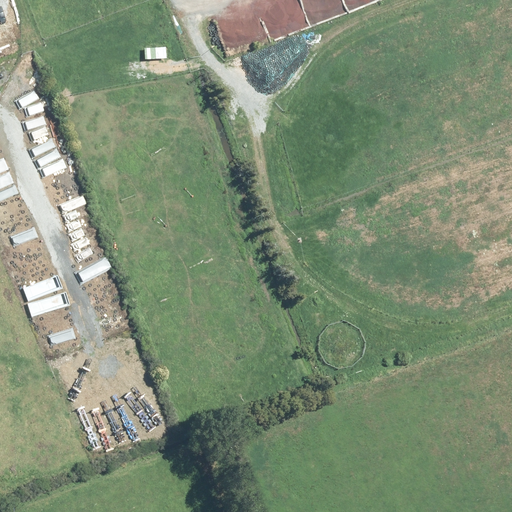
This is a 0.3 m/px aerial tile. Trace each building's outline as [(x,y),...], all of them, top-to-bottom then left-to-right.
[(3,28),(0,29),(0,45),(10,41),(3,28)] [(7,49),(0,52),(0,65),(12,60),(7,49)] [(25,93),(16,84),(0,100),(9,109),(25,93)] [(53,131),(43,123),(23,144),(33,153),(53,131)] [(7,174),(0,178),(0,191),(13,184),(7,174)] [(0,195),(0,208),(17,203),(14,191),(0,195)]
